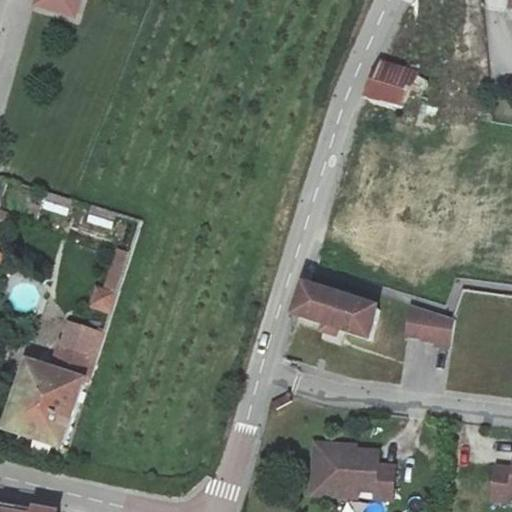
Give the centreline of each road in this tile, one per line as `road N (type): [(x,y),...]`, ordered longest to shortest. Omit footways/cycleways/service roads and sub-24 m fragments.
road 1 (residential): [(389,0),(345,101),(263,367)]
road 2 (unclassified): [(263,367),(348,397),(511,413)]
road 3 (residential): [(263,367),(211,511)]
road 4 (residential): [(0,477),(142,511)]
